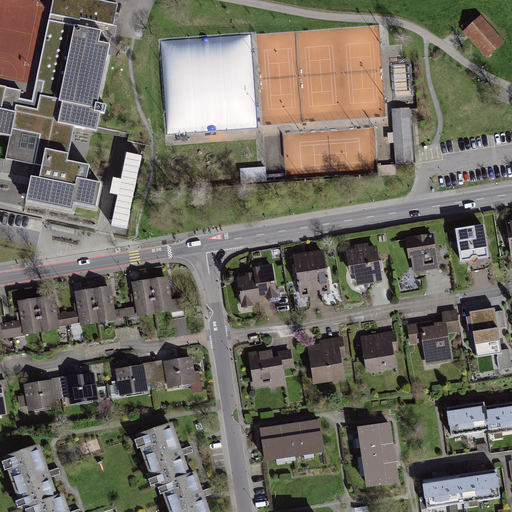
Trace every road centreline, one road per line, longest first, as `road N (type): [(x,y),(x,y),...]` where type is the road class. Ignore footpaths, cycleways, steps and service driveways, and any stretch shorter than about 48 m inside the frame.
road 1 (tertiary): [(204,244),(511,193)]
road 2 (residential): [(220,337),(511,289)]
road 3 (residential): [(0,369),(220,337)]
road 4 (tertiary): [(0,279),(204,244)]
road 5 (residential): [(246,511),(220,337)]
